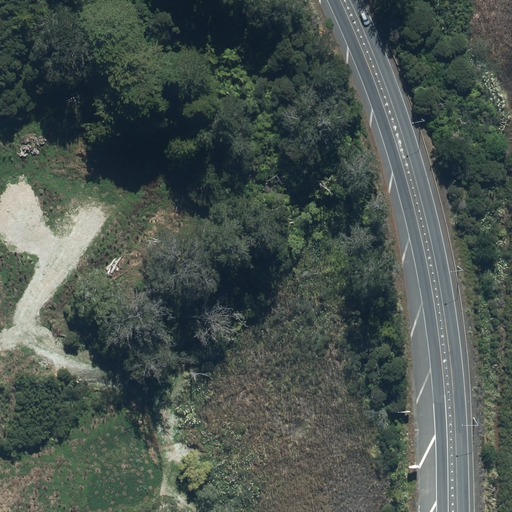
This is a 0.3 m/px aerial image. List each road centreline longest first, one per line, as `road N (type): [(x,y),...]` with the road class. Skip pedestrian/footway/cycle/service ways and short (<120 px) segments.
road 1 (primary): [(441,511),(431,318),(414,236),(393,159),(329,0)]
road 2 (primary): [(355,0),(426,190),(442,261),(456,347),(463,511)]
